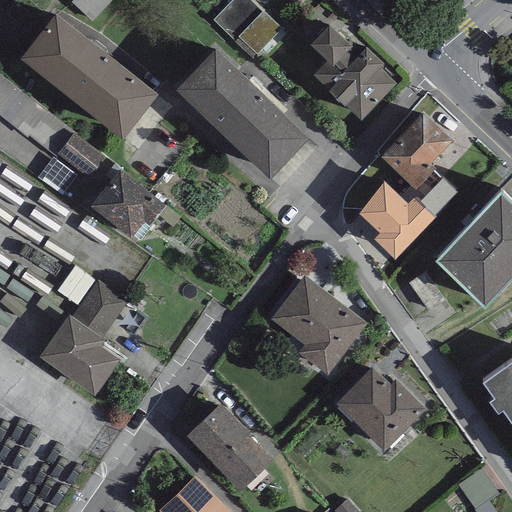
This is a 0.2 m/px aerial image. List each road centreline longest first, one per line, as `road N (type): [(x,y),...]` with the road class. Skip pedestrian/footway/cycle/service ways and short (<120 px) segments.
road 1 (residential): [(317,199),(95,511)]
road 2 (residential): [(317,199),(511,473)]
road 3 (residential): [(432,58),(317,199)]
road 4 (unknown): [(183,97),(299,224)]
road 5 (unknown): [(0,392),(35,429),(17,506)]
